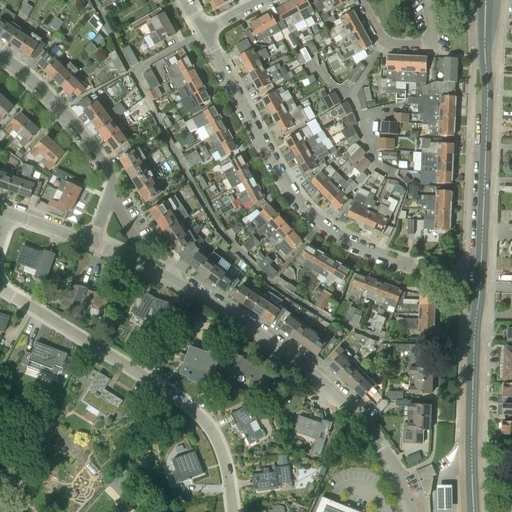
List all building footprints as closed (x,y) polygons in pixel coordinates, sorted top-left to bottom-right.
[(222,0),(208,0),(214,11),(225,5),(222,0)] [(290,34),(293,33),(297,31),(295,26),(304,20),(293,0),(285,5),(286,6),(283,7),(285,10),(279,13),(279,14),(287,28),(290,34)] [(294,0),(293,0),(304,20),(305,21),(312,17),(310,15),(314,13),(307,0),(294,0)] [(329,0),(326,2),(323,3),(325,8),(322,9),(325,14),(320,16),(323,21),(332,17),(329,12),(348,2),(346,0),(329,0),(330,0),(329,0)] [(12,23),(17,17),(4,8),(0,14),(0,37),(2,38),(12,23)] [(331,35),(358,20),(353,12),(340,19),(342,24),(328,31),(331,35)] [(170,25),(164,14),(152,21),(148,15),(132,25),(135,31),(146,25),(152,34),(152,35),(170,25)] [(269,37),(270,37),(287,28),(279,14),(273,17),(271,14),(269,15),(268,14),(260,19),(266,31),(269,37)] [(58,16),(52,23),(59,28),(65,20),(58,16)] [(332,17),(323,21),(326,26),(336,21),(334,16),(332,17)] [(259,43),(269,37),(266,31),(260,19),(251,23),(252,24),(250,26),(259,43)] [(343,40),(363,29),(358,20),(331,35),(332,39),(340,35),(343,40)] [(22,29),(12,23),(2,38),(11,45),(22,29)] [(152,35),(152,34),(149,36),(155,46),(175,35),(170,25),(152,35)] [(31,36),(31,35),(22,29),(11,45),(20,51),(31,36)] [(340,52),(368,38),(363,29),(343,40),(342,40),(344,44),(338,48),(340,52)] [(247,39),(250,44),(256,41),(250,30),(244,34),(247,39)] [(317,42),(328,36),(325,31),(324,32),(323,30),(321,31),(320,31),(316,33),(316,34),(314,35),(315,36),(314,37),(317,42)] [(31,36),(20,51),(30,58),(36,49),(43,40),(32,33),(31,35),(31,36)] [(291,41),(296,38),(293,33),(290,34),(288,36),(291,41)] [(101,36),(93,43),(97,47),(105,40),(101,36)] [(296,38),(291,41),(294,47),(299,44),(296,38)] [(368,38),(340,52),(342,56),(345,61),(352,57),(363,52),(372,46),(368,38)] [(251,47),(250,44),(247,39),(235,46),(240,54),(251,47)] [(318,51),(312,41),(306,45),(311,55),(318,51)] [(139,63),(129,46),(122,50),(132,67),(139,63)] [(46,72),(59,59),(58,59),(63,54),(56,47),(51,52),(49,54),(48,53),(38,64),(46,72)] [(300,51),(306,63),(312,60),(305,48),(300,51)] [(244,66),(267,53),(265,49),(255,54),(253,50),(239,57),(244,66)] [(120,76),(126,72),(115,51),(108,55),(111,60),(116,70),(120,76)] [(301,66),(306,63),(300,51),(295,54),(301,66)] [(249,74),(263,67),(260,62),(270,57),(267,53),(244,66),(249,74)] [(396,89),(397,56),(388,56),(386,79),(381,79),(380,87),(388,87),(388,93),(396,94),(397,89),(396,89)] [(406,83),(407,57),(397,56),(396,89),(397,89),(405,89),(406,83)] [(172,80),(193,68),(188,57),(166,69),(172,80)] [(416,84),(417,57),(407,57),(406,83),(416,84)] [(423,87),(426,86),(426,73),(427,58),(417,57),(416,84),(416,92),(423,92),(423,87)] [(54,80),(65,69),(61,66),(63,63),(59,59),(46,72),(54,80)] [(443,83),(454,83),(457,83),(458,59),(445,59),(437,59),(436,72),(444,72),(443,82),(443,83)] [(62,88),(75,75),(74,75),(78,71),(70,63),(65,69),(54,80),(62,88)] [(348,81),(354,84),(366,67),(359,63),(348,81)] [(253,83),(277,70),(281,68),(278,64),(265,71),(263,67),(249,74),(253,83)] [(168,79),(160,66),(155,69),(163,82),(168,79)] [(178,90),(199,79),(193,68),(172,80),(178,90)] [(151,91),(154,89),(160,86),(152,70),(143,75),(151,91)] [(277,70),(253,83),(258,92),(278,81),(275,76),(279,74),(277,70)] [(285,81),(291,78),(288,73),(282,76),(285,81)] [(313,74),(307,77),(310,82),(316,79),(313,74)] [(75,75),(62,88),(70,96),(74,93),(78,97),(85,90),(81,85),(83,83),(75,75)] [(180,95),(183,99),(183,100),(205,89),(199,79),(178,90),(180,95)] [(443,83),(443,82),(435,82),(426,86),(423,87),(423,92),(422,96),(424,96),(434,96),(453,97),(454,83),(443,83)] [(363,89),(367,108),(376,106),(375,100),(372,101),(369,88),(363,89)] [(154,89),(151,91),(147,93),(151,102),(159,98),(154,89)] [(205,89),(183,100),(184,103),(186,105),(190,102),(194,109),(211,100),(205,89)] [(367,108),(363,89),(360,90),(358,94),(359,97),(362,110),(367,109),(367,108)] [(267,107),(290,95),(288,91),(279,96),(276,91),(262,99),(267,107)] [(422,96),(423,92),(416,92),(415,99),(421,99),(421,105),(424,105),(424,106),(456,107),(456,97),(453,97),(434,96),(424,96),(422,96)] [(334,93),(326,98),(322,99),(329,110),(340,103),(334,93)] [(272,116),(294,103),(292,99),(293,99),(290,95),(267,107),(272,116)] [(4,99),(0,104),(0,122),(13,108),(4,99)] [(92,122),(107,110),(100,101),(84,112),(92,122)] [(347,102),(338,107),(335,109),(341,119),(353,113),(347,102)] [(276,125),(303,110),(301,106),(297,108),(294,103),(272,116),(276,125)] [(455,117),(456,107),(424,106),(423,110),(429,111),(429,115),(429,116),(455,117)] [(215,107),(192,119),(198,130),(204,126),(220,118),(215,107)] [(100,132),(115,120),(111,115),(107,110),(92,122),(100,132)] [(303,110),(276,125),(281,134),(294,126),(295,128),(309,120),(303,110)] [(394,119),(393,123),(401,123),(409,124),(409,114),(398,114),(394,113),(394,119)] [(19,135),(30,123),(21,114),(6,131),(10,135),(14,131),(18,135),(19,135)] [(352,126),(353,126),(357,124),(354,114),(346,119),(347,121),(343,123),(346,130),(352,126)] [(423,120),(423,125),(455,127),(455,117),(429,116),(429,115),(424,115),(424,120),(423,120)] [(172,125),(167,117),(162,120),(166,128),(172,125)] [(210,137),(226,128),(220,118),(204,126),(210,137)] [(177,123),(180,129),(186,125),(185,123),(183,119),(177,123)] [(107,142),(123,130),(115,120),(100,132),(107,142)] [(290,150),(317,135),(317,134),(322,132),(316,122),(297,132),(298,134),(285,141),(290,150)] [(401,123),(393,123),(383,122),(382,134),(397,135),(398,128),(400,128),(401,123)] [(30,123),(19,135),(23,139),(19,144),(25,148),(29,144),(28,143),(39,131),(30,123)] [(454,137),(455,127),(423,125),(423,130),(428,130),(428,136),(454,137)] [(357,134),(353,126),(352,126),(346,130),(342,132),(347,140),(357,134)] [(215,148),(232,139),(226,128),(210,137),(215,147),(215,148)] [(123,130),(107,142),(115,152),(120,148),(123,152),(131,146),(127,141),(130,139),(123,130)] [(357,134),(347,140),(350,146),(360,140),(357,134)] [(295,158),(318,145),(316,140),(319,139),(317,135),(290,150),(295,158)] [(195,142),(191,136),(179,143),(182,149),(195,142)] [(44,159),(56,146),(46,138),(31,154),(35,158),(39,154),(44,159)] [(215,148),(215,147),(209,151),(212,155),(218,152),(221,158),(238,149),(232,139),(215,148)] [(395,140),(389,139),(379,139),(378,150),(394,151),(395,140)] [(300,167),(328,151),(325,146),(324,147),(321,143),(318,145),(295,158),(300,167)] [(351,158),(361,148),(356,143),(346,153),(351,157),(351,158)] [(421,153),(453,154),(454,145),(444,144),(430,143),(430,148),(428,148),(421,148),(421,153)] [(44,159),(40,162),(49,171),(65,154),(56,146),(44,159)] [(351,158),(351,157),(349,159),(347,161),(350,164),(351,163),(353,165),(352,166),(353,167),(366,153),(361,148),(351,158)] [(21,149),(15,155),(20,159),(26,153),(21,149)] [(144,160),(146,159),(140,149),(135,152),(134,151),(120,160),(127,171),(144,160)] [(188,163),(199,156),(196,151),(186,157),(188,163)] [(328,151),(300,167),(305,175),(313,170),(326,163),(323,158),(330,154),(328,151)] [(396,160),(397,153),(384,152),(383,159),(396,160)] [(453,154),(421,153),(420,162),(421,162),(421,163),(453,164),(453,154)] [(199,156),(188,163),(191,168),(202,161),(199,156)] [(227,178),(247,167),(242,156),(230,163),(233,167),(224,172),(224,173),(227,178)] [(361,175),(363,173),(368,168),(372,164),(365,157),(355,168),(361,175)] [(150,171),(144,160),(127,171),(133,181),(150,171)] [(453,174),(453,164),(421,163),(421,173),(453,174)] [(19,195),(29,166),(25,164),(22,171),(23,171),(20,179),(14,176),(8,191),(19,195)] [(29,166),(19,195),(30,199),(31,195),(37,197),(43,183),(30,178),(34,168),(29,166)] [(317,191),(336,172),(329,166),(322,173),(322,172),(310,184),(317,191)] [(242,184),(253,178),(247,167),(227,178),(232,189),(242,183),(242,184)] [(51,174),(43,169),(41,173),(49,178),(51,174)] [(14,176),(14,174),(4,170),(0,180),(0,188),(8,191),(14,176)] [(140,192),(157,181),(156,181),(161,177),(158,173),(153,176),(150,171),(133,181),(140,192)] [(376,180),(379,175),(379,174),(373,171),(370,177),(376,180)] [(324,198),(343,179),(336,172),(317,191),(324,198)] [(354,182),(331,205),(338,212),(349,201),(349,200),(345,196),(350,192),(357,185),(360,184),(367,177),(363,173),(361,175),(354,182)] [(452,184),(453,174),(421,173),(421,177),(429,177),(429,184),(436,184),(436,183),(452,184)] [(379,175),(376,180),(382,183),(385,178),(379,175)] [(405,175),(402,179),(407,185),(411,181),(405,175)] [(203,178),(196,181),(202,191),(208,187),(203,178)] [(242,198),(259,188),(253,178),(242,184),(246,190),(241,193),(240,192),(240,193),(242,198)] [(354,182),(350,179),(346,182),(343,179),(324,198),(331,205),(354,182)] [(61,192),(77,200),(82,190),(66,182),(62,180),(58,190),(62,192),(61,192)] [(157,181),(140,192),(146,202),(164,192),(157,181)] [(397,184),(393,191),(402,195),(404,189),(401,187),(401,186),(397,184)] [(409,186),(409,199),(416,200),(417,200),(417,196),(418,186),(409,186)] [(236,201),(230,204),(233,210),(243,204),(251,200),(254,205),(265,199),(259,188),(242,198),(236,201)] [(419,200),(451,202),(452,192),(436,191),(436,196),(420,196),(419,200)] [(72,211),(77,200),(61,192),(57,201),(59,202),(58,203),(51,199),(48,205),(65,214),(68,208),(72,211)] [(367,198),(358,193),(344,212),(349,215),(347,218),(356,222),(367,198)] [(365,226),(374,206),(376,202),(372,200),(374,195),(369,193),(367,198),(356,222),(365,226)] [(230,204),(236,201),(233,197),(232,195),(227,198),(227,199),(230,204)] [(158,222),(174,211),(177,209),(172,200),(166,204),(165,202),(151,211),(158,222)] [(374,231),(387,202),(382,200),(380,204),(381,204),(379,208),(374,206),(365,226),(374,231)] [(419,200),(416,200),(416,205),(421,205),(421,210),(428,210),(428,211),(451,212),(451,202),(419,200)] [(387,202),(374,231),(383,235),(389,237),(393,228),(387,226),(389,220),(393,213),(388,210),(391,204),(387,202)] [(233,210),(230,204),(226,206),(219,211),(222,216),(233,210)] [(258,232),(278,214),(269,205),(252,221),(256,226),(254,228),(258,232)] [(164,232),(181,222),(174,211),(158,222),(164,232)] [(406,212),(401,211),(398,219),(405,220),(406,212)] [(450,221),(451,212),(428,211),(428,215),(424,215),(424,220),(450,221)] [(272,236),(286,223),(278,214),(258,232),(254,236),(259,241),(261,240),(259,238),(267,231),(272,236)] [(247,217),(244,219),(239,223),(242,227),(250,221),(247,217)] [(450,231),(450,221),(424,220),(424,230),(450,231)] [(188,232),(187,232),(181,222),(164,232),(171,243),(188,232)] [(280,245),(294,232),(286,223),(272,236),(279,245),(280,245)] [(182,260),(188,254),(196,248),(196,247),(196,246),(203,241),(197,235),(199,233),(201,229),(200,228),(198,225),(187,232),(188,232),(171,243),(177,253),(182,260)] [(280,245),(279,245),(275,249),(278,252),(280,250),(286,256),(302,241),(294,232),(280,245)] [(259,241),(254,236),(243,246),(247,251),(259,241)] [(309,269),(319,252),(308,246),(302,257),(308,261),(302,270),(306,273),(309,269)] [(38,271),(37,272),(36,276),(46,280),(46,279),(54,256),(55,256),(45,252),(44,254),(24,247),(18,264),(38,271)] [(198,272),(209,258),(210,257),(201,250),(200,251),(196,248),(188,254),(194,259),(189,265),(198,272)] [(207,279),(219,264),(223,259),(213,252),(210,257),(209,258),(198,272),(207,279)] [(319,275),(329,258),(319,252),(309,269),(319,275)] [(261,263),(266,258),(261,253),(256,258),(261,263)] [(264,272),(270,265),(273,262),(267,256),(266,258),(261,263),(258,266),(264,272)] [(329,282),(331,279),(339,265),(329,258),(319,275),(329,282)] [(227,272),(228,271),(220,265),(219,264),(207,279),(216,286),(227,272)] [(270,265),(264,272),(272,280),(276,275),(278,273),(276,271),(272,267),(270,265)] [(339,265),(331,279),(329,282),(324,291),(329,293),(335,283),(341,286),(343,286),(345,282),(343,282),(350,271),(339,265)] [(231,285),(236,279),(227,272),(216,286),(225,293),(231,285)] [(362,296),(368,278),(357,274),(349,294),(360,298),(361,298),(362,296)] [(309,282),(303,278),(300,284),(305,287),(309,282)] [(367,298),(373,300),(375,293),(379,283),(368,278),(362,296),(367,298)] [(243,305),(254,289),(245,283),(243,286),(242,286),(234,298),(243,305)] [(375,293),(373,300),(384,305),(391,287),(379,283),(375,293)] [(79,286),(79,287),(72,284),(67,299),(74,301),(72,306),(87,312),(89,308),(104,313),(110,297),(88,290),(88,289),(79,286)] [(294,294),(297,289),(289,284),(285,289),(294,294)] [(396,307),(396,306),(397,304),(399,300),(402,291),(391,287),(384,305),(382,309),(385,310),(387,311),(389,306),(395,308),(396,307)] [(323,291),(318,288),(315,293),(321,296),(323,291)] [(253,311),(263,296),(254,289),(243,305),(253,311)] [(332,295),(329,293),(324,291),(323,291),(321,296),(315,306),(323,310),(332,295)] [(139,308),(135,315),(143,320),(150,308),(159,311),(153,328),(162,331),(171,305),(159,301),(156,300),(147,294),(137,296),(138,307),(139,308)] [(397,304),(435,305),(435,296),(420,295),(420,300),(403,300),(399,300),(397,304)] [(262,318),(273,302),(263,296),(253,311),(262,318)] [(273,302),(262,318),(272,324),(276,318),(279,321),(286,311),(282,308),(273,302)] [(435,315),(435,305),(397,304),(396,306),(403,307),(403,309),(419,310),(418,315),(435,315)] [(355,313),(357,309),(351,306),(345,319),(351,322),(355,313)] [(379,308),(377,315),(382,317),(385,310),(382,309),(379,308)] [(290,336),(300,321),(286,311),(279,321),(284,324),(280,329),(290,336)] [(0,331),(4,333),(10,317),(0,313),(0,331)] [(386,319),(382,317),(377,315),(375,321),(377,322),(375,329),(381,332),(386,319)] [(418,320),(403,319),(402,324),(434,325),(435,315),(418,315),(418,320)] [(299,343),(310,328),(300,321),(290,336),(299,343)] [(434,335),(434,325),(402,324),(402,328),(418,329),(418,334),(434,335)] [(187,329),(183,327),(183,328),(179,326),(177,331),(180,333),(184,334),(187,329)] [(308,350),(319,335),(310,328),(299,343),(308,350)] [(319,335),(308,350),(317,356),(328,342),(319,335)] [(334,338),(327,348),(331,351),(338,341),(334,338)] [(27,353),(23,362),(22,365),(28,367),(31,361),(53,370),(55,365),(62,368),(68,354),(59,351),(58,354),(44,348),(45,346),(37,343),(32,355),(27,353)] [(424,346),(386,344),(386,351),(385,351),(385,360),(394,360),(394,351),(409,351),(409,360),(410,360),(410,364),(419,365),(419,361),(419,360),(424,355),(424,346)] [(151,357),(145,353),(133,346),(129,353),(141,360),(147,364),(151,357)] [(189,380),(199,383),(209,354),(190,347),(181,373),(190,376),(189,380)] [(338,375),(351,361),(342,354),(344,351),(340,347),(331,356),(336,360),(330,367),(338,375)] [(232,362),(229,371),(226,378),(235,381),(237,374),(251,379),(248,386),(258,390),(267,366),(261,364),(260,367),(248,363),(248,362),(243,360),(244,357),(235,354),(232,362)] [(346,383),(359,369),(351,361),(351,362),(351,361),(338,375),(346,383)] [(511,378),(511,364),(504,364),(503,378),(511,378)] [(354,391),(367,378),(366,377),(367,376),(359,369),(346,383),(354,391)] [(409,381),(432,382),(433,370),(410,369),(409,375),(410,375),(409,381)] [(82,401),(90,406),(87,410),(98,417),(100,412),(106,415),(108,412),(114,415),(116,412),(122,416),(126,409),(138,416),(142,409),(126,399),(123,402),(103,390),(110,380),(99,373),(95,379),(92,385),(82,401)] [(367,378),(354,391),(362,399),(375,386),(367,378)] [(432,382),(409,381),(409,387),(409,393),(432,394),(432,382)] [(299,416),(307,393),(292,384),(274,407),(297,422),(299,416)] [(511,384),(504,384),(504,385),(502,385),(502,392),(504,392),(503,397),(497,397),(497,404),(511,404),(511,384)] [(388,400),(396,400),(403,401),(403,392),(388,392),(388,400)] [(388,405),(388,400),(382,400),(375,408),(380,412),(388,405)] [(413,401),(403,401),(396,400),(396,405),(398,407),(407,407),(408,417),(431,418),(431,406),(413,405),(413,401)] [(511,404),(497,404),(497,415),(503,415),(511,416),(511,419),(511,418),(511,404)] [(257,420),(250,405),(231,415),(231,414),(236,425),(239,424),(250,445),(265,437),(265,434),(263,430),(261,429),(254,433),(250,423),(257,420)] [(297,422),(296,426),(294,432),(316,440),(315,443),(323,446),(327,435),(329,436),(330,433),(328,432),(331,424),(322,421),(321,424),(299,416),(297,422)] [(430,431),(431,418),(408,417),(407,423),(403,423),(402,443),(422,444),(423,430),(430,431)] [(511,422),(502,422),(501,435),(511,436),(511,422)] [(195,452),(186,455),(172,460),(176,471),(172,472),(176,484),(203,474),(195,452)] [(136,463),(146,468),(151,459),(141,454),(136,463)] [(286,455),(278,456),(279,465),(287,464),(286,455)] [(406,458),(409,465),(414,463),(411,456),(406,458)] [(431,466),(416,473),(425,496),(430,496),(433,479),(432,477),(435,475),(431,466)] [(290,467),(285,467),(275,469),(275,473),(252,476),(254,491),(279,489),(278,483),(291,482),(290,467)] [(453,511),(453,489),(438,489),(438,511),(453,511)] [(358,511),(322,497),(316,511),(358,511)]
